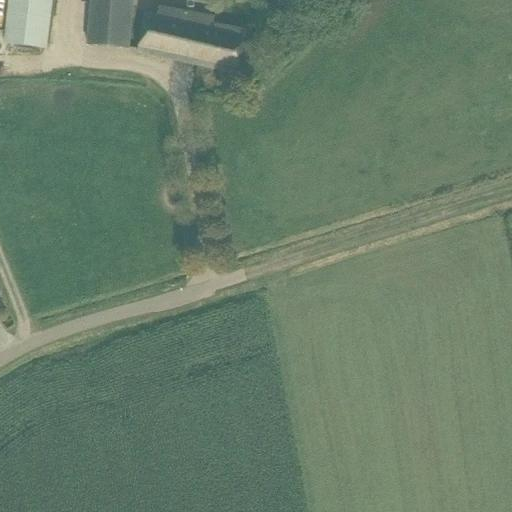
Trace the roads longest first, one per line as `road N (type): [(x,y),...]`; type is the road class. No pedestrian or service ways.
road 1 (track): [(511,199),(246,280)]
road 2 (unclassified): [(0,364),(246,280)]
